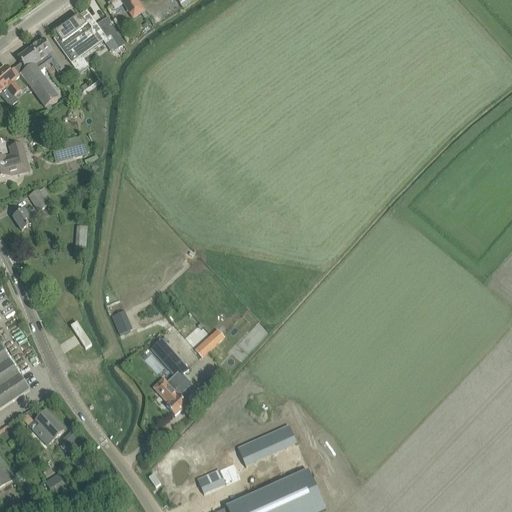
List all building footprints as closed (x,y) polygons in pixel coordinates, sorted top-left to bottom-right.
[(107,0),(112,7),(121,1),(134,20),(145,12),(136,0),(107,0)] [(82,58),(111,37),(119,50),(124,47),(116,33),(107,19),(97,26),(89,15),(80,22),(92,39),(73,52),(79,60),(82,58)] [(74,21),(56,35),(58,38),(54,41),(72,65),(79,60),(73,52),(92,39),(80,22),(77,24),(74,21)] [(51,63),(59,74),(65,70),(44,40),(31,49),(45,68),(51,63)] [(26,71),(29,70),(33,75),(31,76),(39,88),(48,83),(39,72),(45,68),(31,49),(18,59),(26,71)] [(89,67),(82,58),(79,60),(72,65),(78,75),(89,67)] [(6,68),(0,72),(0,99),(10,110),(17,103),(13,99),(22,91),(14,82),(20,77),(20,76),(14,70),(10,73),(6,68)] [(26,71),(20,76),(20,77),(32,91),(45,109),(59,99),(48,83),(39,88),(31,76),(33,75),(29,70),(26,71)] [(51,145),(57,164),(88,155),(82,136),(51,145)] [(10,148),(12,157),(5,159),(5,158),(0,159),(0,180),(10,178),(9,175),(17,173),(17,175),(29,172),(22,145),(10,148)] [(63,189),(62,188),(69,184),(67,180),(56,186),(53,188),(56,193),(63,189)] [(28,198),(39,214),(49,207),(46,202),(51,199),(44,189),(39,192),(39,191),(28,198)] [(13,219),(22,233),(34,225),(30,219),(36,215),(32,208),(26,213),(25,212),(13,219)] [(75,255),(86,256),(88,228),(77,227),(75,255)] [(78,270),(72,259),(64,263),(70,274),(78,270)] [(75,302),(67,291),(61,295),(68,306),(75,302)] [(118,336),(131,331),(124,312),(111,317),(118,336)] [(77,324),(71,328),(86,351),(92,347),(77,324)] [(195,351),(203,359),(225,339),(217,330),(195,351)] [(163,340),(151,351),(175,378),(177,381),(183,376),(189,370),(163,340)] [(0,411),(30,392),(0,346),(0,411)] [(164,380),(154,390),(161,396),(165,397),(171,403),(169,406),(167,408),(175,417),(183,411),(188,406),(180,398),(178,396),(191,384),(183,376),(177,381),(175,378),(168,384),(164,380)] [(36,422),(40,426),(38,429),(42,434),(40,436),(49,446),(64,432),(46,412),(36,422)] [(28,416),(23,421),(29,427),(33,422),(28,416)] [(289,427),(238,450),(246,469),(297,446),(289,427)] [(77,443),(70,437),(64,444),(71,450),(77,443)] [(0,491),(16,482),(0,458),(0,491)] [(309,471),(302,474),(226,508),(227,510),(221,511),(326,511),(327,511),(309,471)] [(220,472),(205,478),(211,493),(226,487),(220,472)] [(45,484),(54,496),(67,487),(59,475),(45,484)]
